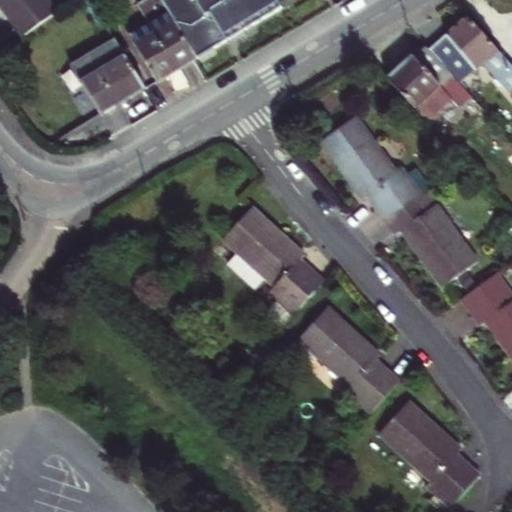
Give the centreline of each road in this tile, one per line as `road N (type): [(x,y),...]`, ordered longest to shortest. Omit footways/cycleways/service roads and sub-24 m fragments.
road 1 (residential): [(229,105),(438,350),(511,451)]
road 2 (tertiary): [(407,0),(229,105)]
road 3 (tertiary): [(229,105),(105,177),(65,190)]
road 4 (unclassified): [(0,307),(65,190)]
